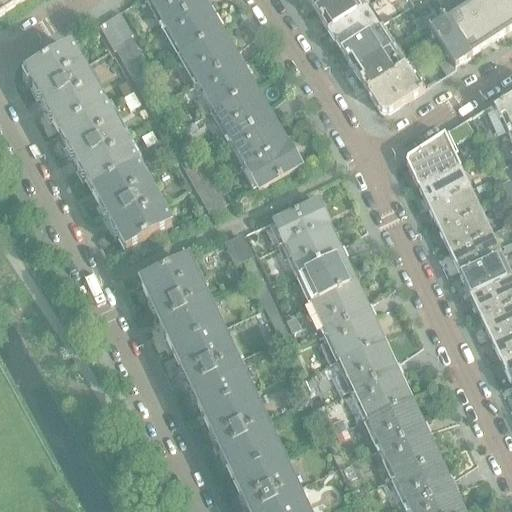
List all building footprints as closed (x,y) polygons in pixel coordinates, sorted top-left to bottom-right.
[(0,0),(0,17),(26,0),(0,0)] [(207,10),(201,0),(200,0),(148,0),(163,25),(158,28),(161,34),(166,30),(181,56),(220,33),(207,10)] [(305,0),(315,14),(336,0),(305,0)] [(328,34),(366,10),(359,0),(336,0),(315,14),(328,34)] [(507,35),(484,0),(468,0),(461,4),(488,47),(507,35)] [(511,31),(511,4),(509,0),(484,0),(507,35),(511,31)] [(488,47),(461,4),(442,17),(444,19),(443,20),(447,26),(470,62),(471,61),(469,59),(488,47)] [(341,55),(379,30),(366,10),(328,34),(341,55)] [(132,38),(120,17),(110,23),(122,43),(130,39),(132,38)] [(382,28),(392,21),(390,17),(380,24),(382,28)] [(426,28),(420,20),(414,24),(419,32),(426,28)] [(470,62),(447,26),(443,20),(431,28),(448,55),(446,57),(456,71),(470,62)] [(125,48),(122,43),(110,23),(100,30),(115,54),(116,53),(125,48)] [(353,74),(391,49),(379,30),(341,55),(353,74)] [(240,67),(235,57),(234,57),(220,33),(181,56),(195,81),(190,84),(194,90),(199,87),(214,113),(253,90),(240,67)] [(137,51),(130,39),(122,43),(125,48),(128,54),(129,55),(137,51)] [(128,54),(125,48),(116,53),(119,59),(128,54)] [(367,95),(405,71),(391,49),(353,74),(367,95)] [(143,63),(137,51),(129,55),(131,59),(134,65),(135,67),(143,63)] [(95,92),(83,70),(78,73),(70,57),(73,55),(72,52),(26,77),(33,90),(39,101),(59,137),(106,111),(104,108),(100,110),(92,94),(95,92)] [(131,59),(129,55),(128,54),(119,59),(122,64),(131,59)] [(411,65),(420,59),(416,54),(408,60),(411,65)] [(456,71),(446,57),(436,63),(447,80),(455,75),(456,72),(456,71)] [(134,65),(131,59),(122,64),(125,70),(134,65)] [(142,79),(150,74),(143,63),(135,67),(137,70),(140,76),(142,79)] [(137,70),(135,67),(134,65),(125,70),(128,75),(137,70)] [(140,76),(137,70),(128,75),(132,81),(140,76)] [(388,118),(425,94),(428,92),(421,81),(415,86),(405,71),(367,95),(380,116),(388,118)] [(156,85),(150,74),(142,79),(144,81),(147,87),(148,89),(156,85)] [(144,81),(142,79),(140,76),(132,81),(135,86),(144,81)] [(147,87),(144,81),(135,86),(138,92),(147,87)] [(150,92),(148,89),(147,87),(138,92),(141,97),(150,92)] [(274,124),(268,114),(267,114),(253,90),(214,113),(229,138),(223,141),(226,146),(232,143),(247,169),(286,147),(273,124),(274,124)] [(153,97),(150,92),(141,97),(144,102),(153,97)] [(155,102),(153,97),(144,102),(146,107),(155,102)] [(511,101),(495,113),(505,137),(507,136),(511,146),(511,101)] [(158,107),(155,102),(146,107),(149,112),(158,107)] [(161,112),(158,107),(149,112),(152,117),(161,112)] [(129,151),(117,129),(113,132),(104,117),(108,115),(106,111),(59,137),(92,196),(139,170),(137,166),(133,169),(124,153),(129,151)] [(164,117),(161,112),(152,117),(155,122),(164,117)] [(495,141),(490,131),(480,137),(485,147),(495,141)] [(459,171),(444,139),(407,162),(406,167),(418,191),(459,171)] [(496,153),(491,144),(484,148),(489,157),(496,153)] [(183,153),(180,147),(172,152),(175,157),(183,153)] [(258,193),(301,169),(288,147),(286,147),(247,169),(245,171),(258,193)] [(186,158),(183,153),(175,157),(178,162),(186,158)] [(189,163),(186,158),(178,162),(181,168),(189,163)] [(206,171),(199,159),(191,163),(198,176),(206,171)] [(480,162),(471,166),(476,176),(485,171),(480,162)] [(192,169),(189,163),(181,168),(185,174),(192,169)] [(196,176),(192,169),(185,174),(188,180),(196,176)] [(161,210),(149,188),(145,191),(136,175),(141,173),(139,170),(92,196),(125,256),(171,230),(169,227),(165,229),(156,213),(161,210)] [(212,183),(206,171),(198,176),(204,188),(212,183)] [(470,194),(459,171),(418,191),(429,214),(470,194)] [(199,182),(196,176),(188,180),(192,186),(199,182)] [(511,188),(509,181),(500,185),(507,200),(511,197),(511,188)] [(203,188),(199,182),(192,186),(195,192),(203,188)] [(219,194),(212,183),(204,188),(211,199),(219,194)] [(478,196),(490,190),(488,185),(476,190),(478,196)] [(206,194),(203,188),(195,192),(199,198),(206,194)] [(210,200),(206,194),(199,198),(202,205),(210,200)] [(227,208),(219,194),(211,199),(218,212),(227,208)] [(480,215),(470,194),(429,214),(439,235),(480,215)] [(213,207),(210,200),(202,205),(206,211),(213,207)] [(497,214),(510,208),(507,202),(494,208),(497,214)] [(329,228),(318,205),(273,226),(284,248),(286,248),(327,228),(329,228)] [(217,213),(213,207),(206,211),(209,217),(217,213)] [(491,237),(480,215),(439,235),(449,257),(491,237)] [(344,262),(339,252),(338,252),(327,228),(286,248),(298,272),(293,275),(296,281),(301,279),(314,306),(354,287),(343,262),(344,262)] [(501,259),(491,237),(449,257),(460,279),(501,259)] [(251,261),(242,241),(230,247),(225,249),(235,269),(242,265),(251,261)] [(506,256),(511,253),(511,245),(503,249),(506,256)] [(511,281),(501,259),(460,279),(470,300),(511,281)] [(256,273),(251,261),(242,265),(248,277),(256,273)] [(212,317),(198,287),(194,289),(186,271),(189,269),(188,266),(141,289),(172,356),(222,333),(221,330),(215,333),(208,318),(212,317)] [(261,283),(256,273),(248,277),(253,287),(261,283)] [(511,307),(511,282),(511,281),(470,300),(480,322),(511,307)] [(267,295),(261,283),(253,287),(258,299),(267,295)] [(371,320),(367,310),(366,310),(354,287),(314,306),(326,332),(321,335),(324,341),(329,338),(341,364),(382,344),(371,321),(371,320)] [(272,306),(267,295),(258,299),(264,310),(272,306)] [(277,317),(272,306),(264,310),(269,321),(277,317)] [(511,333),(511,307),(480,322),(491,344),(511,333)] [(283,329),(277,317),(269,321),(274,333),(283,329)] [(288,340),(283,329),(274,333),(279,343),(288,340)] [(242,380),(228,351),(224,353),(218,338),(223,336),(222,333),(172,356),(202,420),(252,396),(251,394),(245,396),(238,382),(242,380)] [(511,333),(491,344),(501,367),(511,361),(511,333)] [(293,351),(288,340),(279,343),(285,355),(293,351)] [(399,379),(394,368),(393,369),(382,344),(341,364),(353,390),(348,393),(351,398),(356,396),(369,422),(410,404),(398,379),(399,379)] [(511,361),(501,367),(511,388),(511,387),(511,361)] [(275,460),(268,445),(272,443),(258,414),(254,416),(247,402),(253,399),(252,396),(202,420),(233,484),(282,460),(281,457),(275,460)] [(426,437),(422,427),(421,427),(410,404),(369,422),(381,449),(376,452),(379,458),(384,455),(397,481),(437,462),(426,438),(426,437)] [(346,432),(342,422),(327,429),(331,439),(346,432)] [(350,441),(346,433),(335,438),(339,446),(350,441)] [(302,507),(288,478),(284,480),(278,465),(283,463),(282,460),(233,484),(245,511),(299,511),(298,509),(302,507)] [(454,496),(449,485),(448,486),(437,462),(397,481),(409,507),(404,510),(404,511),(460,511),(453,496),(454,496)]
